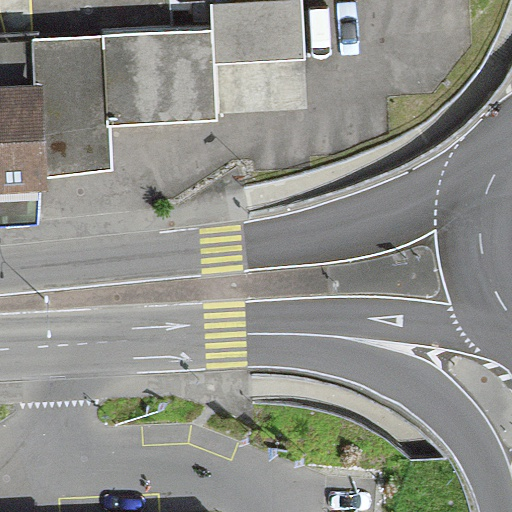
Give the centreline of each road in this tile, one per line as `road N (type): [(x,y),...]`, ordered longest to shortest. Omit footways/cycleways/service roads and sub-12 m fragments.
road 1 (primary): [(494,186),(295,236),(0,269)]
road 2 (motorway): [(226,327),(247,341),(354,360),(418,386),(467,431),(501,511)]
road 3 (primary): [(226,327),(511,311)]
road 4 (primary): [(0,339),(226,327)]
road 5 (primary): [(494,186),(487,256),(511,307)]
